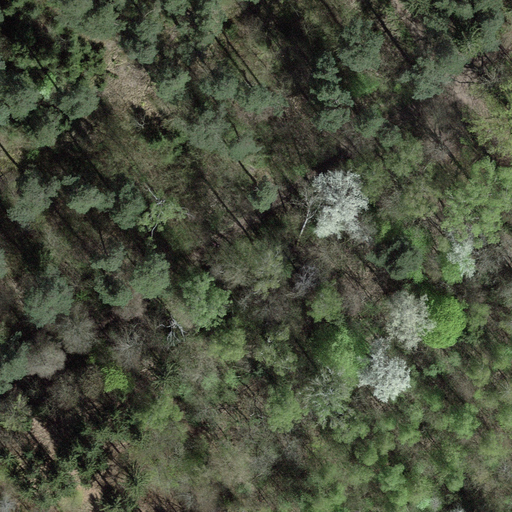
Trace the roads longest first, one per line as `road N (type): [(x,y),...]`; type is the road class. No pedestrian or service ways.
road 1 (track): [(511,38),(0,400)]
road 2 (track): [(511,151),(401,0)]
